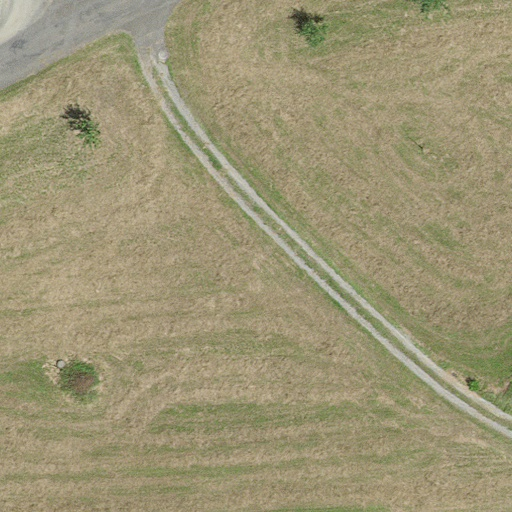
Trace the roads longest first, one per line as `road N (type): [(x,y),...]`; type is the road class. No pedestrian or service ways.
road 1 (track): [(511,424),(340,302),(215,161),(158,78),(138,0)]
road 2 (residential): [(0,54),(122,0)]
